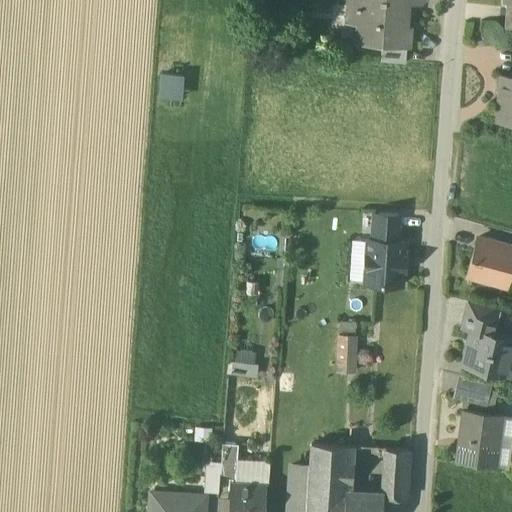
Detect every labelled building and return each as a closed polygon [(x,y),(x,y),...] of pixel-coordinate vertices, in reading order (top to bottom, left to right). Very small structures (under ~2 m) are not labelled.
[(403,0),(348,0),(348,6),(360,7),(359,20),(358,20),(356,43),(381,45),(405,47),(407,47),(409,26),(402,26),(403,4),(403,0)] [(405,47),(381,45),(380,61),(404,63),(405,47)] [(155,96),(177,97),(178,72),(156,71),(155,96)] [(511,75),(500,74),(497,120),(511,121),(511,75)] [(375,214),(373,239),(398,240),(399,216),(375,214)] [(511,261),(511,246),(476,237),(467,274),(506,285),(511,261)] [(369,239),(365,282),(401,284),(404,242),(398,240),(373,239),(369,239)] [(499,308),(468,300),(462,327),(473,330),(474,329),(493,334),(493,333),(499,308)] [(355,323),(341,322),(340,335),(354,336),(355,323)] [(493,334),(474,329),(473,330),(469,348),(465,347),(461,363),(504,373),(511,340),(511,337),(493,333),(493,334)] [(354,336),(340,335),(338,372),(352,372),(352,367),(353,367),(354,336)] [(228,374),(251,373),(251,348),(228,348),(228,374)] [(483,398),(485,381),(452,376),(450,394),(483,398)] [(502,416),(462,410),(455,461),(495,466),(502,416)] [(237,444),(221,443),(220,462),(220,471),(236,472),(237,459),(237,444)] [(349,445),(311,443),(310,467),(290,466),(286,511),(343,511),(345,493),(346,493),(347,488),(349,445)] [(410,448),(385,447),(382,495),(383,495),(383,496),(407,498),(410,448)] [(269,461),(237,459),(236,472),(235,483),(265,485),(268,485),(269,461)] [(206,461),(204,491),(218,492),(220,471),(220,462),(206,461)] [(235,483),(230,483),(229,497),(228,509),(228,511),(263,511),(265,485),(235,483)] [(202,511),(204,497),(152,493),(150,511),(202,511)] [(346,493),(345,493),(343,511),(381,511),(383,496),(383,495),(382,495),(351,493),(346,493)] [(229,497),(218,497),(218,509),(228,509),(229,497)]
